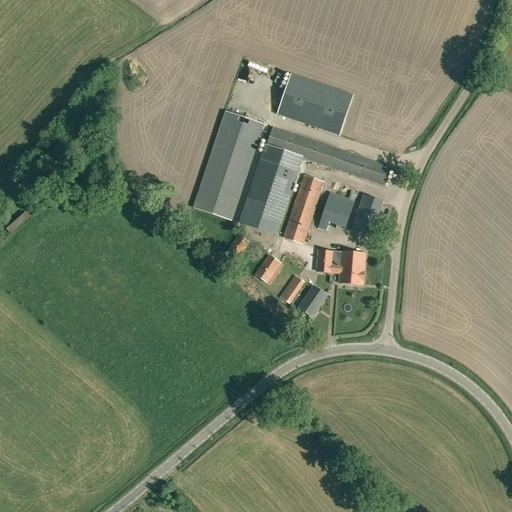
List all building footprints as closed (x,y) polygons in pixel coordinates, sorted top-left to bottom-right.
[(353,95),(291,74),(277,115),(339,136),(353,95)] [(225,112),(193,208),(232,221),(264,124),(225,112)] [(391,168),(273,128),(267,146),(302,158),(384,186),(391,168)] [(287,153),(267,146),(241,224),(275,236),(296,173),(297,174),(302,158),(287,153)] [(303,245),(323,182),(304,176),(284,239),(303,245)] [(346,228),(355,201),(331,193),(319,228),(327,231),(330,223),(346,228)] [(369,197),(363,196),(352,230),(358,232),(369,197)] [(383,202),(369,197),(358,232),(371,236),(375,226),(377,219),(383,202)] [(10,234),(41,206),(33,199),(3,226),(10,234)] [(385,221),(377,219),(375,226),(383,229),(385,221)] [(249,242),(239,235),(228,252),(238,259),(249,242)] [(333,252),(318,251),(317,272),(331,273),(332,265),(333,252)] [(342,253),(333,252),(332,265),(341,266),(340,273),(339,283),(363,285),(365,254),(342,252),(342,253)] [(270,285),(283,265),(269,256),(256,275),(270,285)] [(341,266),(332,265),(331,273),(340,273),(341,266)] [(289,304),(304,282),(296,276),(281,298),(289,304)] [(312,318),(327,296),(314,287),(299,309),(312,318)]
